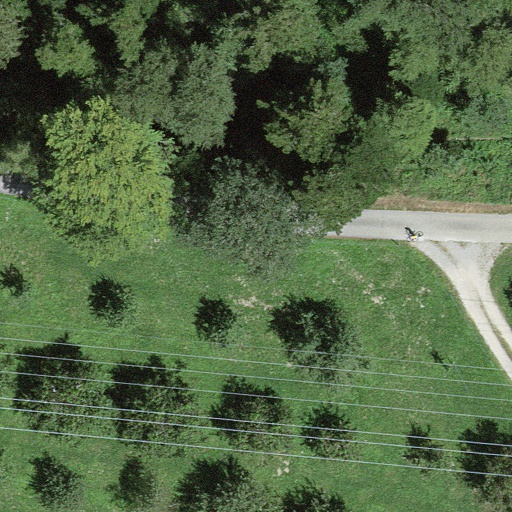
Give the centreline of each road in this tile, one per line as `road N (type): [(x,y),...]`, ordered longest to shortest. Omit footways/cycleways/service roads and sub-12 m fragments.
road 1 (unclassified): [(511,220),(265,218),(0,178)]
road 2 (track): [(437,219),(511,365)]
